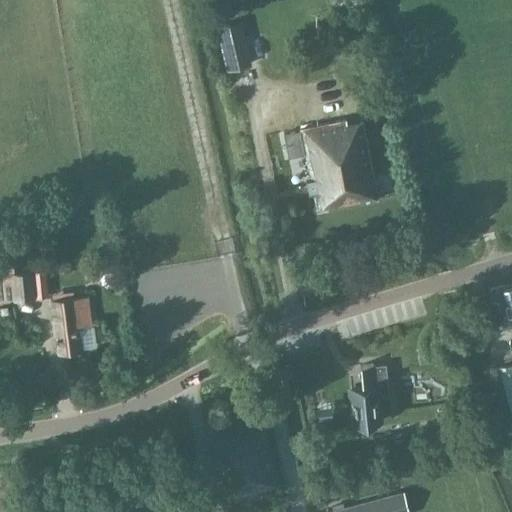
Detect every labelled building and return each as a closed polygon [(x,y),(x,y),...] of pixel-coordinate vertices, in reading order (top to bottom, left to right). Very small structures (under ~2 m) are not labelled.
[(214,28),(225,72),(252,65),(241,21),(214,28)] [(300,130),(283,134),(288,158),(305,154),(317,210),(377,198),(361,121),(346,124),(346,120),(300,129),(300,130)] [(67,192),(63,208),(75,212),(80,195),(67,192)] [(0,299),(36,296),(33,270),(0,273),(0,299)] [(511,282),(489,289),(498,326),(511,322),(511,282)] [(52,299),(53,308),(59,352),(80,349),(77,327),(91,325),(87,295),(52,299)] [(511,361),(499,365),(511,417),(511,361)] [(351,391),(355,424),(367,424),(380,421),(378,397),(389,396),(386,363),(361,366),(364,389),(351,391)] [(316,406),(318,416),(334,415),(332,404),(316,406)] [(209,445),(223,498),(279,483),(272,457),(273,456),(266,430),(209,445)] [(407,511),(401,490),(323,511),(407,511)]
